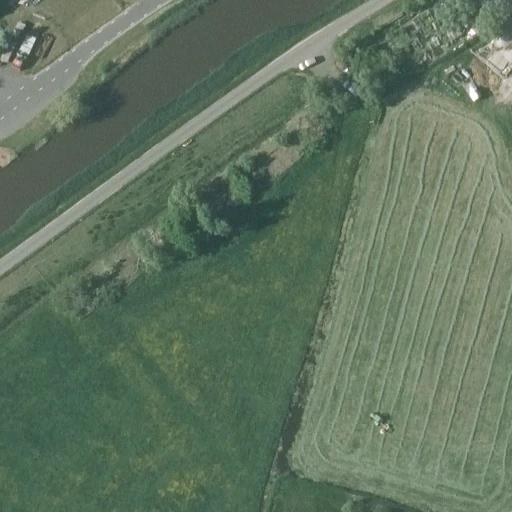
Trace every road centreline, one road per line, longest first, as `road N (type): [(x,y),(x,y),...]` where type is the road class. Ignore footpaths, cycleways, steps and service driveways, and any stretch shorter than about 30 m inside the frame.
road 1 (unclassified): [(0,271),(307,47),(386,0)]
road 2 (tertiary): [(160,0),(0,115)]
